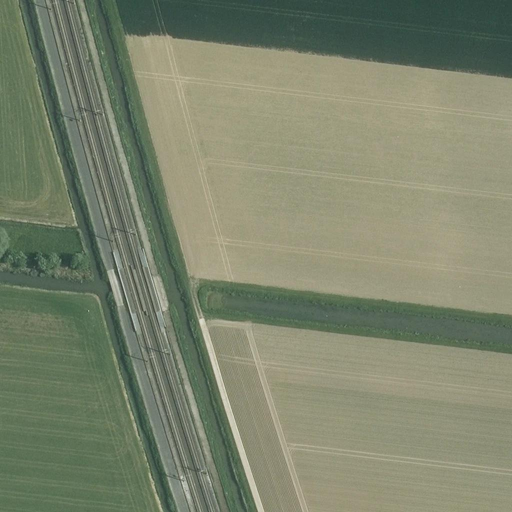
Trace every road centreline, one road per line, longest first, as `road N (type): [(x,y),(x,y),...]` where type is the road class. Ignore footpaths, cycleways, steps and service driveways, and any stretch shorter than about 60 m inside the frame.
road 1 (track): [(260,511),(180,264),(109,0)]
road 2 (track): [(79,0),(155,275)]
road 3 (track): [(165,310),(226,511)]
